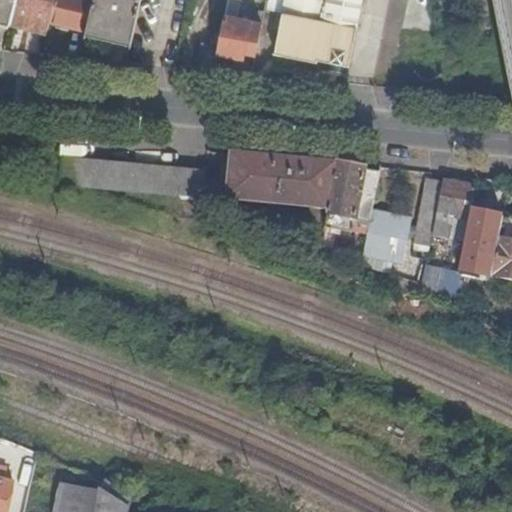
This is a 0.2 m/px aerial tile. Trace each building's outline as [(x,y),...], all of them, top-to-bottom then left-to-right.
[(0,0),(0,17),(13,21),(18,0),(0,0)] [(18,0),(13,21),(48,30),(51,19),(55,0),(18,0)] [(55,0),(51,19),(88,28),(94,0),(55,0)] [(94,0),(88,28),(134,39),(142,0),(94,0)] [(285,0),(275,52),(317,60),(318,57),(350,63),(362,0),(285,0)] [(225,15),(220,42),(218,52),(243,57),(244,55),(256,58),(263,23),(225,15)] [(202,41),(197,68),(214,70),(218,52),(220,42),(202,41)] [(338,164),(233,153),(228,200),(330,210),(338,164)] [(66,156),(63,184),(203,197),(206,169),(66,156)] [(338,164),(330,210),(329,214),(371,222),(380,173),(338,164)] [(417,233),(433,236),(444,184),(426,182),(417,233)] [(446,215),(470,220),(476,188),(444,182),(444,184),(433,236),(451,239),(454,222),(445,220),(446,215)] [(370,257),(365,255),(363,265),(396,277),(399,263),(407,265),(416,219),(380,212),(370,257)] [(511,238),(500,236),(492,277),(511,281),(511,238)] [(484,314),(511,326),(511,302),(507,302),(505,312),(486,304),(484,314)] [(97,511),(101,492),(59,468),(48,511),(97,511)] [(0,511),(5,511),(12,483),(2,481),(4,473),(0,471),(0,511)] [(129,511),(130,508),(101,492),(97,511),(129,511)]
